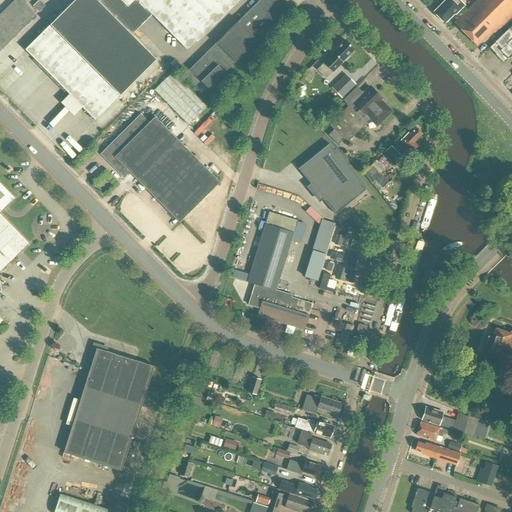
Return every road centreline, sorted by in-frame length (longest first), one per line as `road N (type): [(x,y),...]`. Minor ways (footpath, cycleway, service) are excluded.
road 1 (residential): [(358,379),(433,122),(347,24),(316,16)]
road 2 (unclassified): [(187,304),(213,280),(269,108),(316,16)]
road 3 (unclassified): [(0,461),(61,278),(109,224)]
road 4 (secondary): [(407,393),(441,302),(511,228)]
road 5 (unclassified): [(358,379),(243,342),(187,304)]
road 6 (unclassified): [(109,224),(0,111)]
road 7 (unclassified): [(319,511),(358,379)]
road 8 (unknown): [(243,0),(182,54),(162,48),(142,21)]
road 9 (secondary): [(485,93),(394,0)]
road 10 (secondary): [(370,511),(407,393)]
